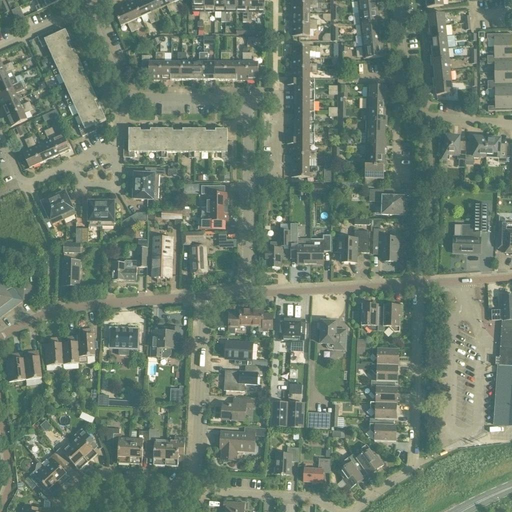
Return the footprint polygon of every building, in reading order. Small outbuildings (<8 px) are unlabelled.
[(62,0),(34,0),(38,6),(35,7),(37,12),(62,0)] [(149,8),(144,0),(137,0),(134,2),(141,18),(147,15),(151,24),(155,23),(149,8)] [(161,9),(156,0),(144,0),(149,8),(155,23),(159,21),(155,12),(161,9)] [(168,0),(156,0),(161,9),(167,6),(171,15),(175,14),(168,0)] [(168,0),(175,14),(179,12),(175,3),(180,0),(168,0)] [(204,23),(204,0),(192,0),(192,13),(200,13),(200,23),(204,23)] [(214,0),(204,0),(204,23),(208,23),(208,13),(215,13),(215,8),(214,0)] [(226,23),(225,0),(214,0),(215,8),(215,13),(221,13),(221,23),(226,23)] [(236,0),(225,0),(226,23),(230,23),(230,13),(236,13),(236,0)] [(236,0),(236,13),(243,13),(243,23),(247,23),(247,8),(247,0),(236,0)] [(247,0),(247,8),(247,23),(251,23),(252,13),(259,13),(259,16),(265,16),(265,2),(264,0),(247,0)] [(442,0),(424,0),(425,2),(426,2),(427,9),(443,7),(442,0)] [(378,1),(358,3),(359,14),(377,12),(377,5),(379,5),(378,1)] [(10,12),(5,2),(0,4),(4,14),(10,12)] [(134,2),(124,6),(135,31),(139,30),(135,21),(141,18),(134,2)] [(292,5),(292,15),(309,16),(310,9),(317,9),(317,5),(292,5)] [(135,31),(124,6),(113,11),(121,27),(127,24),(131,33),(135,31)] [(21,7),(13,10),(15,19),(23,17),(21,7)] [(377,12),(359,14),(360,25),(381,23),(380,19),(378,19),(377,12)] [(309,16),(292,15),(292,26),(317,26),(317,22),(309,22),(309,16)] [(429,28),(445,26),(444,15),(426,16),(427,21),(429,21),(429,28)] [(381,23),(360,25),(361,37),(380,35),(379,28),(381,28),(381,23)] [(317,26),(292,26),(292,38),(309,38),(309,31),(317,31),(317,26)] [(445,26),(429,28),(430,35),(428,35),(429,40),(447,38),(445,26)] [(53,31),(38,38),(40,42),(55,36),(53,31)] [(66,31),(55,36),(40,42),(42,48),(47,46),(52,56),(70,47),(68,43),(71,41),(66,31)] [(381,41),(380,35),(361,37),(363,48),(383,46),(382,41),(381,41)] [(494,48),(511,48),(511,35),(487,35),(487,40),(494,40),(494,48)] [(448,49),(447,38),(429,40),(429,44),(431,44),(432,51),(448,49)] [(383,51),(383,46),(363,48),(364,60),(382,58),(382,51),(383,51)] [(52,56),(56,65),(51,68),(53,72),(80,61),(75,50),(72,51),(70,47),(52,56)] [(292,47),(292,59),(310,59),(310,52),(317,52),(317,47),(292,47)] [(511,48),(494,48),(494,57),(487,57),(487,61),(511,60),(511,48)] [(448,49),(432,51),(432,57),(431,57),(431,62),(449,60),(448,49)] [(160,81),(160,53),(156,53),(156,63),(149,63),(149,57),(142,57),(142,76),(149,76),(149,81),(160,81)] [(165,53),(160,53),(160,81),(171,81),(171,63),(165,63),(165,53)] [(178,63),(171,63),(171,81),(182,81),(182,53),(178,53),(178,63)] [(182,53),(182,81),(193,81),(193,63),(186,63),(186,53),(182,53)] [(199,63),(193,63),(193,81),(203,81),(204,54),(199,54),(199,63)] [(204,54),(203,81),(214,81),(214,63),(208,63),(208,54),(204,54)] [(221,63),(214,63),(214,81),(225,81),(225,54),(221,54),(221,63)] [(225,54),(225,81),(236,81),(236,64),(230,63),(230,54),(225,54)] [(243,64),(236,64),(236,81),(247,81),(247,54),(243,54),(243,64)] [(251,54),(247,54),(247,81),(258,81),(258,64),(251,64),(251,54)] [(310,59),(292,59),(292,69),(317,70),(317,65),(310,65),(310,59)] [(0,72),(14,66),(12,62),(3,67),(0,60),(0,72)] [(450,72),(449,60),(431,62),(432,67),(433,67),(434,73),(450,72)] [(511,60),(487,61),(487,65),(494,65),(495,74),(511,73),(511,60)] [(80,61),(53,72),(56,77),(60,75),(65,85),(83,77),(81,72),(84,71),(80,61)] [(16,70),(14,66),(0,72),(0,84),(15,78),(12,72),(16,70)] [(317,70),(292,69),(292,80),(310,80),(310,74),(317,74),(317,70)] [(450,72),(434,73),(435,80),(433,80),(434,85),(452,83),(450,72)] [(511,73),(495,74),(495,82),(488,82),(488,86),(511,86),(511,73)] [(83,77),(65,85),(69,95),(64,97),(67,102),(93,90),(88,80),(85,81),(83,77)] [(15,78),(0,84),(0,96),(23,86),(21,82),(18,84),(15,78)] [(310,80),(292,80),(288,80),(288,86),(297,86),(297,113),(314,113),(315,80),(310,80)] [(453,95),(452,83),(434,85),(434,89),(436,89),(437,96),(453,95)] [(25,90),(23,86),(0,96),(0,102),(2,107),(18,100),(16,94),(25,90)] [(511,98),(511,86),(488,86),(488,90),(495,90),(495,99),(511,98)] [(368,87),(367,99),(388,100),(388,95),(386,95),(386,88),(368,87)] [(93,90),(67,102),(69,107),(74,105),(78,115),(97,107),(95,102),(98,101),(93,90)] [(511,98),(495,99),(495,107),(488,107),(488,112),(489,112),(496,112),(511,111),(511,98)] [(367,99),(367,110),(386,111),(386,104),(388,104),(388,100),(367,99)] [(18,100),(2,107),(7,117),(32,106),(30,102),(21,106),(18,100)] [(34,110),(32,106),(7,117),(11,128),(28,120),(25,114),(34,110)] [(97,107),(78,115),(83,125),(78,127),(80,133),(95,126),(106,121),(101,110),(99,111),(97,107)] [(367,110),(367,122),(387,122),(387,118),(385,118),(386,111),(367,110)] [(314,113),(297,113),(296,139),(287,139),(287,145),(292,145),(292,146),(309,146),(314,146),(314,113)] [(367,122),(366,133),(385,134),(385,127),(387,127),(387,122),(367,122)] [(16,129),(20,138),(27,135),(23,126),(16,129)] [(95,126),(80,133),(82,137),(97,131),(95,126)] [(52,128),(48,130),(60,155),(70,150),(63,134),(56,137),(52,128)] [(48,141),(42,143),(50,160),(60,155),(48,130),(44,132),(48,141)] [(129,130),(129,142),(129,158),(135,158),(135,153),(145,153),(145,133),(140,133),(140,130),(129,130)] [(150,133),(145,133),(145,153),(156,153),(156,159),(162,159),(162,130),(150,130),(150,133)] [(162,130),(162,159),(167,159),(167,153),(178,153),(178,133),(173,133),(173,130),(162,130)] [(183,133),(178,133),(178,153),(189,153),(189,159),(194,159),(194,130),(183,130),(183,133)] [(194,130),(194,159),(200,159),(200,153),(210,153),(210,133),(206,133),(206,130),(194,130)] [(210,133),(210,153),(221,153),(221,159),(227,159),(227,143),(227,130),(215,130),(215,133),(210,133)] [(385,134),(366,133),(366,145),(386,145),(386,140),(385,140),(385,134)] [(32,137),(29,139),(40,164),(50,160),(42,143),(37,146),(32,137)] [(465,161),(466,143),(459,143),(459,138),(446,137),(445,147),(442,147),(442,161),(450,161),(450,156),(458,157),(457,161),(465,161)] [(474,144),(466,143),(465,161),(473,161),(474,159),(481,159),(481,158),(486,158),(487,139),(474,138),(474,144)] [(40,164),(29,139),(25,141),(29,150),(22,153),(30,169),(40,164)] [(487,139),(486,158),(491,159),(491,160),(498,160),(498,163),(506,163),(507,146),(500,145),(500,140),(487,139)] [(386,145),(366,145),(366,156),(384,157),(384,150),(386,150),(386,145)] [(292,146),(292,156),(317,156),(317,152),(309,152),(309,146),(292,146)] [(292,156),(291,167),(309,167),(309,161),(317,161),(317,156),(292,156)] [(366,156),(365,167),(386,168),(386,163),(384,163),(384,157),(366,156)] [(309,167),(291,167),(291,178),(317,178),(317,174),(309,173),(309,167)] [(386,168),(365,167),(365,185),(377,186),(378,180),(384,180),(384,173),(386,173),(386,168)] [(131,186),(131,187),(159,188),(159,175),(165,176),(165,169),(148,169),(148,175),(134,174),(134,179),(133,179),(131,185),(131,186)] [(219,177),(219,183),(230,183),(229,173),(224,173),(224,177),(219,177)] [(159,188),(131,187),(131,189),(132,195),(133,195),(133,200),(158,201),(159,188)] [(313,195),(325,195),(325,191),(325,187),(313,187),(313,195)] [(207,195),(207,208),(227,208),(228,195),(216,195),(216,189),(201,189),(201,195),(207,195)] [(403,209),(404,206),(403,206),(403,198),(383,198),(383,192),(370,191),(369,203),(382,203),(382,205),(382,209),(382,216),(403,217),(403,209)] [(52,195),(64,221),(76,215),(65,193),(61,195),(60,194),(54,195),(52,195)] [(64,221),(52,195),(52,196),(51,197),(46,200),(46,201),(42,203),(47,216),(42,218),(49,233),(55,231),(52,226),(64,221)] [(102,227),(102,200),(99,200),(94,202),(94,203),(89,203),(89,228),(102,227)] [(102,200),(102,227),(114,227),(114,203),(109,203),(109,202),(104,200),(102,200)] [(475,227),(475,233),(480,233),(486,233),(487,206),(476,206),(475,227)] [(200,221),(199,225),(202,230),(216,230),(216,228),(220,228),(220,229),(220,230),(221,230),(224,230),(225,222),(227,222),(227,208),(207,208),(202,208),(202,211),(203,216),(202,216),(200,221)] [(168,210),(167,220),(182,221),(183,211),(168,210)] [(137,214),(132,217),(138,227),(147,221),(147,214),(137,214)] [(138,227),(132,217),(122,223),(128,233),(138,227)] [(511,223),(505,224),(505,220),(503,218),(499,218),(498,245),(498,250),(504,250),(504,254),(508,254),(510,256),(511,256),(511,223)] [(271,244),(271,249),(267,249),(267,269),(281,269),(281,258),(283,258),(283,247),(290,247),(290,226),(281,226),(281,232),(278,232),(278,244),(271,244)] [(292,253),(292,259),(298,260),(298,266),(311,266),(311,248),(311,241),(303,241),(299,241),(299,226),(292,226),(292,233),(292,241),(292,253)] [(454,238),(453,254),(480,255),(480,233),(475,233),(475,227),(462,227),(462,238),(454,238)] [(398,263),(398,239),(383,239),(384,231),(374,230),(373,253),(380,253),(382,255),(382,263),(398,263)] [(369,255),(369,233),(354,232),(354,240),(338,240),(338,254),(342,254),(342,264),(357,265),(357,254),(369,255)] [(182,247),(191,247),(191,245),(191,244),(207,243),(207,233),(182,234),(182,247)] [(227,240),(227,234),(220,235),(220,248),(237,247),(237,239),(227,240)] [(311,248),(311,266),(324,266),(324,254),(324,253),(330,253),(331,237),(324,237),(324,241),(319,241),(311,241),(311,248)] [(171,279),(172,239),(154,238),(153,279),(171,279)] [(81,246),(64,245),(64,255),(81,255),(81,246)] [(191,274),(206,273),(205,247),(190,248),(191,274)] [(126,262),(125,264),(113,263),(113,281),(124,282),(124,281),(137,281),(137,268),(147,268),(147,248),(137,248),(137,262),(127,262),(126,262)] [(64,262),(63,287),(79,287),(80,262),(64,262)] [(0,317),(2,317),(35,292),(26,280),(14,290),(3,275),(0,276),(0,317)] [(503,311),(491,311),(492,322),(500,321),(502,321),(511,320),(511,296),(502,297),(503,311)] [(383,318),(383,309),(368,308),(368,306),(362,305),(361,327),(368,327),(372,332),(378,333),(378,319),(383,318)] [(394,309),(383,309),(383,318),(378,319),(378,333),(383,333),(384,328),(389,328),(394,333),(400,333),(400,319),(402,320),(402,306),(394,306),(394,309)] [(229,329),(229,334),(235,335),(235,330),(235,327),(251,327),(252,311),(240,311),(240,316),(235,316),(235,315),(229,314),(229,329)] [(252,311),(251,327),(259,327),(258,333),(268,333),(268,331),(273,331),(273,315),(263,314),(263,311),(252,311)] [(281,320),(280,340),(292,341),(293,321),(281,320)] [(497,388),(495,426),(511,427),(511,320),(502,321),(500,348),(499,358),(496,358),(495,366),(499,366),(497,388)] [(292,341),(291,353),(303,353),(304,341),(304,321),(293,321),(292,341)] [(327,345),(327,347),(327,348),(327,349),(328,350),(329,350),(329,351),(330,351),(334,351),(345,352),(346,331),(339,331),(339,332),(336,332),(336,323),(328,323),(328,321),(324,321),(324,323),(322,323),(322,324),(320,324),(320,329),(322,329),(321,345),(327,345)] [(171,356),(171,350),(180,351),(181,329),(169,328),(169,333),(158,332),(158,339),(152,339),(151,358),(158,359),(158,361),(163,361),(163,359),(168,359),(171,356)] [(129,350),(138,350),(139,330),(110,329),(110,349),(119,350),(119,356),(128,357),(129,350)] [(78,343),(79,365),(88,364),(87,357),(95,357),(93,330),(86,330),(86,336),(77,337),(77,338),(77,343),(78,343)] [(77,343),(77,338),(70,338),(71,344),(61,345),(63,366),(79,365),(78,343),(77,343)] [(63,366),(61,345),(61,339),(54,339),(54,345),(45,346),(46,367),(63,366)] [(357,340),(357,348),(365,349),(366,341),(357,340)] [(251,361),(252,345),(227,343),(226,360),(251,361)] [(377,366),(398,367),(399,361),(396,361),(396,350),(372,349),(372,355),(377,360),(377,366)] [(23,360),(26,381),(42,379),(39,352),(31,353),(32,359),(23,360)] [(26,381),(23,360),(23,354),(15,355),(16,361),(7,362),(9,383),(26,381)] [(371,382),(371,387),(385,388),(385,382),(395,383),(396,372),(398,372),(398,367),(377,366),(372,365),(372,371),(376,376),(376,382),(371,382)] [(262,368),(253,368),(245,367),(245,373),(225,372),(224,392),(244,393),(244,386),(257,386),(258,376),(262,377),(262,368)] [(385,388),(371,387),(371,393),(376,398),(375,404),(397,405),(397,399),(395,399),(395,383),(385,382),(385,388)] [(171,389),(171,402),(184,402),(184,388),(171,389)] [(109,397),(98,396),(98,407),(109,408),(109,407),(133,408),(133,409),(144,410),(145,399),(134,398),(134,402),(109,401),(109,397)] [(254,409),(254,402),(234,400),(234,407),(223,406),(223,420),(244,422),(245,408),(254,409)] [(272,403),(271,427),(287,428),(289,404),(272,403)] [(375,404),(370,403),(370,409),(375,414),(375,420),(384,421),(384,426),(394,426),(394,410),(397,410),(397,405),(375,404)] [(289,404),(287,428),(303,429),(304,405),(289,404)] [(143,411),(133,411),(133,418),(142,419),(143,411)] [(93,423),(95,418),(83,413),(81,418),(93,423)] [(331,415),(309,414),(308,429),(330,430),(331,415)] [(375,420),(370,420),(370,431),(374,436),(374,442),(396,443),(396,437),(393,437),(394,426),(384,426),(384,421),(375,420)] [(77,440),(72,445),(88,463),(97,455),(93,450),(97,446),(94,442),(82,429),(74,436),(77,440)] [(117,464),(130,465),(131,440),(121,440),(121,435),(119,435),(120,430),(108,429),(107,444),(113,445),(112,452),(118,452),(117,464)] [(153,466),(165,467),(167,442),(159,442),(159,437),(157,431),(149,430),(149,432),(148,451),(149,451),(154,451),(153,466)] [(131,440),(130,465),(142,465),(143,453),(148,453),(149,451),(148,451),(149,432),(139,432),(138,440),(131,440)] [(254,452),(254,435),(222,433),(221,450),(223,450),(222,460),(234,461),(235,451),(254,452)] [(174,442),(167,442),(165,467),(178,467),(179,455),(184,455),(185,438),(175,438),(174,442)] [(63,446),(55,453),(67,466),(71,462),(79,472),(88,463),(72,445),(66,450),(63,446)] [(361,456),(356,459),(361,467),(357,470),(363,478),(376,469),(377,471),(384,466),(376,455),(374,457),(366,446),(362,449),(361,456)] [(298,463),(299,449),(287,449),(287,455),(276,454),(275,476),(281,476),(283,477),(283,476),(291,476),(291,463),(298,463)] [(327,452),(326,460),(319,460),(318,471),(304,470),(304,483),(323,484),(323,474),(330,475),(331,452),(327,452)] [(50,464),(45,469),(61,487),(71,479),(62,470),(67,466),(55,453),(47,460),(50,464)] [(343,479),(341,481),(337,484),(344,495),(356,486),(354,484),(363,478),(357,470),(361,467),(356,459),(353,455),(344,462),(343,469),(338,472),(343,479)] [(36,466),(36,471),(28,477),(40,490),(44,486),(52,496),(61,487),(45,469),(39,463),(36,466)] [(244,511),(245,504),(223,503),(223,510),(226,510),(226,511),(244,511)]
